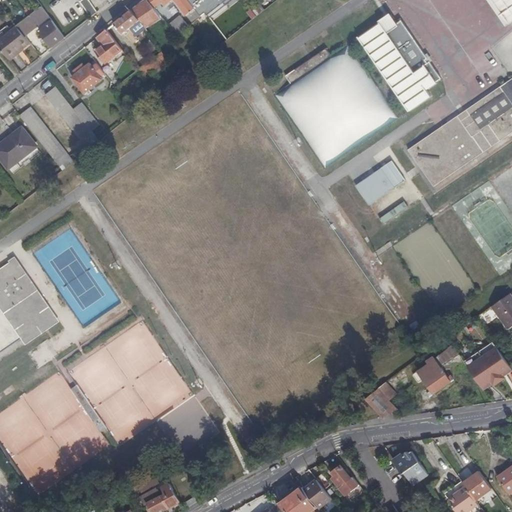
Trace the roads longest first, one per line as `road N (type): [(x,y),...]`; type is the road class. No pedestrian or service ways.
road 1 (unclassified): [(209,511),(300,457),(353,437),(511,416)]
road 2 (residential): [(127,0),(0,99)]
